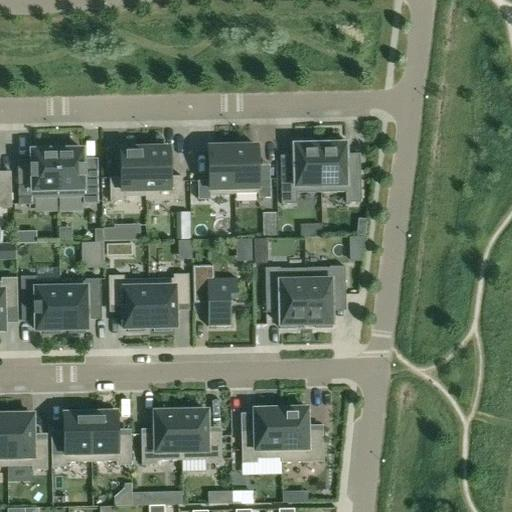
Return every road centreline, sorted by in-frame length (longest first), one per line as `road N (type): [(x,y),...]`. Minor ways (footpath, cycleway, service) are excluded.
road 1 (residential): [(411,100),(0,110)]
road 2 (residential): [(0,376),(375,370)]
road 3 (residential): [(411,100),(375,370)]
road 4 (residential): [(375,370),(362,511)]
